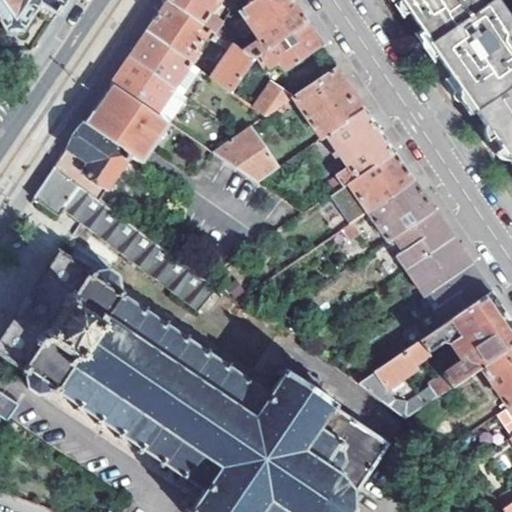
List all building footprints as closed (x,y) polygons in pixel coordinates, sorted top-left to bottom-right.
[(0,0),(0,20),(7,30),(22,31),(41,5),(57,16),(67,0),(0,0)] [(168,0),(168,2),(210,32),(216,36),(221,26),(222,25),(209,16),(216,6),(219,8),(223,3),(219,0),(168,0)] [(242,19),(235,24),(244,38),(252,33),(259,43),(242,54),(252,61),(259,56),(306,23),(291,2),(290,0),(257,0),(250,5),(239,13),(242,19)] [(511,49),(509,45),(511,43),(511,25),(493,0),(492,0),(482,7),(476,0),(401,0),(405,5),(414,16),(425,34),(433,46),(431,48),(440,61),(447,71),(454,81),(477,114),(487,129),(496,141),(500,147),(504,153),(511,163),(511,164),(511,49)] [(151,26),(146,34),(191,67),(199,54),(196,51),(210,32),(168,2),(151,26)] [(405,5),(398,10),(406,21),(414,16),(405,5)] [(306,23),(259,56),(269,70),(278,65),(284,73),(322,47),(310,28),(306,23)] [(226,43),(233,33),(221,26),(216,36),(226,43)] [(134,52),(130,57),(176,90),(191,67),(146,34),(134,52)] [(425,34),(416,40),(434,65),(440,61),(431,48),(433,46),(425,34)] [(233,48),(211,80),(230,94),(252,61),(242,54),(233,48)] [(116,77),(113,82),(158,114),(176,90),(130,57),(116,77)] [(358,99),(337,68),(290,100),(275,111),(279,116),(283,112),(284,114),(297,106),(321,141),(328,136),(366,110),(358,99)] [(454,81),(448,85),(471,119),(477,114),(454,81)] [(99,102),(85,123),(131,155),(144,165),(172,124),(170,123),(158,114),(113,82),(99,102)] [(269,85),(253,110),(265,118),(275,111),(290,100),(269,85)] [(187,99),(176,90),(158,114),(170,123),(187,99)] [(366,110),(328,136),(337,151),(333,155),(336,158),(341,157),(348,169),(324,187),(330,197),(332,196),(349,184),(394,153),(379,131),(366,110)] [(71,145),(55,168),(82,188),(99,201),(131,155),(85,123),(71,145)] [(214,154),(258,185),(279,170),(250,128),(214,154)] [(487,129),(484,130),(485,141),(488,145),(496,141),(487,129)] [(349,184),(367,212),(414,181),(400,161),(394,153),(349,184)] [(500,161),(509,164),(511,163),(504,153),(497,157),(500,161)] [(59,218),(64,211),(82,188),(55,168),(33,198),(59,218)] [(367,212),(388,243),(395,238),(435,212),(429,204),(414,181),(367,212)] [(349,184),(332,196),(351,224),(353,222),(367,212),(349,184)] [(99,201),(82,188),(64,211),(80,223),(199,313),(219,290),(99,201)] [(397,254),(408,270),(454,240),(440,219),(435,212),(395,238),(403,251),(397,254)] [(342,231),(347,239),(358,230),(353,222),(351,224),(342,231)] [(388,243),(397,254),(403,251),(395,238),(388,243)] [(408,270),(417,285),(424,280),(433,293),(472,267),(468,260),(454,240),(408,270)] [(381,457),(390,445),(336,407),(338,404),(332,400),(330,404),(289,374),(291,372),(287,369),(284,372),(281,370),(277,374),(280,377),(269,392),(265,393),(251,383),(253,379),(248,378),(245,381),(231,369),(232,365),(228,362),(225,366),(209,355),(211,352),(207,349),(204,352),(189,342),(191,338),(186,334),(183,338),(168,328),(170,324),(166,320),(162,323),(148,313),(150,310),(145,306),(142,309),(126,299),(126,293),(119,288),(119,278),(108,271),(98,272),(92,269),(89,271),(69,257),(61,251),(0,341),(0,354),(22,369),(20,372),(27,378),(29,389),(39,396),(49,392),(55,397),(61,395),(76,406),(74,410),(79,414),(83,410),(98,419),(95,425),(99,428),(102,424),(118,435),(114,439),(121,442),(123,438),(138,448),(136,453),(140,456),(144,452),(159,462),(156,465),(161,470),(164,466),(180,476),(177,481),(183,485),(186,480),(199,490),(200,494),(191,508),(188,506),(183,510),(184,511),(357,511),(358,510),(352,506),(352,495),(358,493),(366,480),(377,464),(381,457)] [(441,305),(435,310),(445,325),(490,294),(475,272),(472,267),(433,293),(441,305)] [(417,285),(426,298),(433,293),(424,280),(417,285)] [(426,298),(435,310),(441,305),(433,293),(426,298)] [(479,368),(511,345),(511,326),(504,314),(490,294),(445,325),(357,385),(402,419),(479,368)] [(269,302),(257,319),(267,325),(284,313),(269,302)] [(511,345),(479,368),(507,410),(511,406),(511,345)] [(21,406),(0,391),(0,416),(9,423),(21,406)] [(511,406),(507,410),(495,417),(511,438),(511,437),(511,406)] [(511,511),(511,502),(502,509),(503,511),(511,511)]
